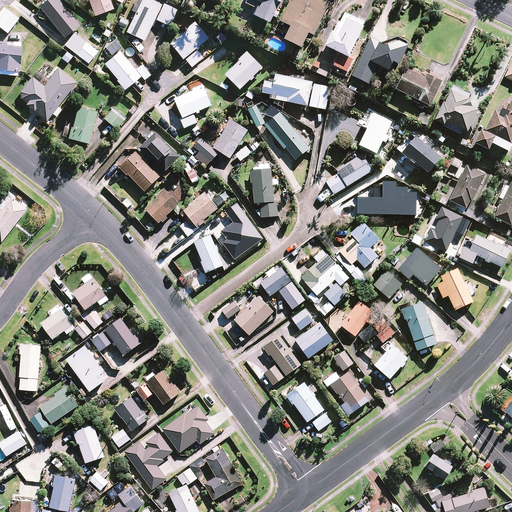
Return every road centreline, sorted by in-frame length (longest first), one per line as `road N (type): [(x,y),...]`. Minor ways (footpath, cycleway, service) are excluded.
road 1 (residential): [(184,325),(306,491)]
road 2 (residential): [(311,197),(306,225),(184,325)]
road 3 (residential): [(306,491),(439,394)]
road 4 (residential): [(93,214),(184,325)]
road 5 (residential): [(0,313),(42,257),(93,214)]
road 6 (residential): [(0,138),(93,214)]
